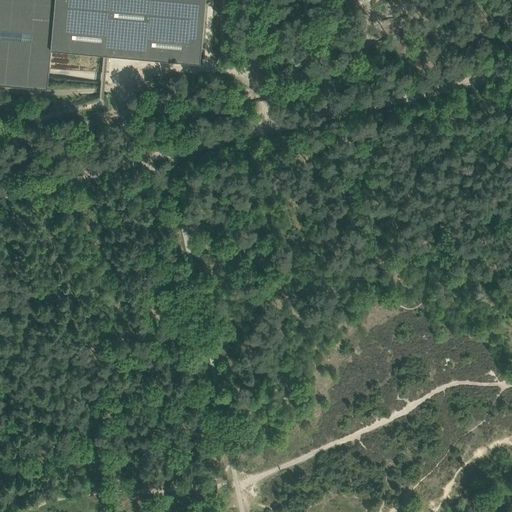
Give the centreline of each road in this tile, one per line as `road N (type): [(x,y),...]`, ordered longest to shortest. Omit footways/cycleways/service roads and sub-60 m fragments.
road 1 (track): [(509,0),(504,20),(485,34),(397,24),(333,73),(309,73),(258,98),(170,108),(42,140),(0,127)]
road 2 (track): [(511,64),(175,148)]
road 3 (track): [(238,492),(441,387),(511,380)]
road 4 (track): [(175,148),(0,193)]
